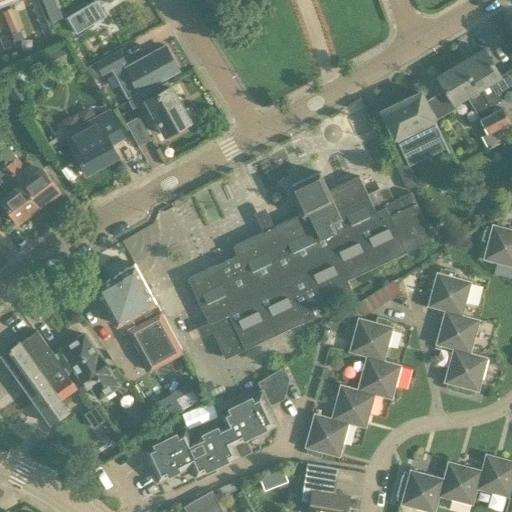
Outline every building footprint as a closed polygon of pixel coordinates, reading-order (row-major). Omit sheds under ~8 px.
[(105,16),(96,0),(67,18),(76,33),(105,16)] [(2,12),(15,41),(23,38),(11,8),(2,12)] [(65,45),(40,59),(47,70),(71,57),(65,45)] [(165,46),(125,68),(131,77),(119,83),(127,99),(179,70),(165,46)] [(86,68),(93,79),(124,62),(118,50),(86,68)] [(483,50),(461,63),(478,91),(488,108),(501,100),(497,94),(511,84),(511,68),(499,77),(483,50)] [(438,94),(426,100),(437,119),(456,108),(454,105),(466,98),(488,134),(484,137),(490,149),(506,140),(499,128),(492,114),(491,112),(488,108),(478,91),(461,63),(431,80),(438,94)] [(29,94),(13,71),(0,79),(0,86),(13,105),(29,94)] [(188,119),(192,117),(187,109),(183,111),(170,87),(167,89),(165,83),(143,95),(146,101),(145,101),(165,137),(190,123),(188,119)] [(381,111),(403,157),(408,166),(448,147),(422,92),(381,111)] [(491,112),(492,114),(499,128),(511,122),(502,106),(491,112)] [(109,111),(65,135),(87,175),(118,158),(111,145),(123,138),(109,111)] [(150,139),(138,117),(126,123),(138,145),(150,139)] [(0,151),(0,157),(6,165),(39,208),(60,192),(41,167),(29,176),(6,146),(0,151)] [(394,162),(408,190),(417,185),(408,166),(403,157),(394,162)] [(0,199),(18,223),(39,208),(6,165),(0,170),(0,183),(7,192),(0,197),(0,199)] [(347,281),(407,254),(433,241),(411,193),(394,202),(387,187),(367,196),(359,177),(328,191),(320,173),(289,187),(302,214),(233,246),(237,256),(187,279),(225,359),(316,317),(312,308),(351,290),(347,281)] [(260,211),(267,229),(279,224),(272,206),(260,211)] [(511,267),(511,229),(491,224),(489,231),(484,229),(481,240),(486,242),(482,259),(511,267)] [(182,352),(163,317),(134,264),(117,274),(118,275),(96,287),(117,326),(131,318),(138,331),(130,336),(149,371),(182,352)] [(435,272),(426,306),(443,311),(452,313),(453,312),(462,315),(471,281),(453,276),(455,271),(444,268),(442,274),(435,272)] [(356,304),(363,315),(400,292),(393,281),(356,304)] [(452,313),(443,311),(434,344),(452,349),(461,352),(461,350),(470,353),(479,319),(462,315),(453,312),(452,313)] [(376,316),(375,322),(357,317),(348,352),(365,356),(374,359),(374,358),(383,360),(392,327),(385,325),(387,319),(376,316)] [(71,370),(67,373),(36,330),(13,346),(10,342),(3,347),(6,351),(0,355),(50,424),(68,411),(61,401),(77,389),(74,385),(79,382),(71,370)] [(109,373),(99,357),(98,357),(84,335),(62,350),(86,387),(90,385),(99,399),(120,385),(124,383),(115,369),(109,373)] [(448,390),(459,393),(460,387),(471,390),(478,392),(487,357),(470,353),(461,350),(461,352),(452,349),(443,382),(450,384),(448,390)] [(374,359),(365,356),(356,389),(365,391),(365,392),(374,395),(391,400),(401,365),(383,360),(374,358),(374,359)] [(283,366),(277,370),(280,376),(283,381),(289,378),(283,366)] [(186,427),(142,448),(158,481),(190,466),(195,477),(240,455),(235,444),(278,423),(269,406),(284,399),(280,392),(274,379),(280,376),(277,370),(257,382),(261,390),(217,412),(222,422),(191,438),(186,427)] [(283,381),(280,376),(274,379),(280,392),(286,389),(283,381)] [(124,383),(120,385),(123,390),(128,388),(125,382),(124,383)] [(339,384),(330,417),(339,420),(339,421),(348,424),(365,428),(374,395),(365,392),(365,391),(356,389),(339,384)] [(196,387),(176,398),(181,409),(202,398),(196,387)] [(471,390),(460,387),(459,393),(469,396),(471,390)] [(159,400),(146,407),(155,424),(181,409),(176,398),(162,406),(159,400)] [(94,406),(83,414),(93,428),(104,420),(94,406)] [(339,457),(348,424),(339,421),(339,420),(330,417),(313,413),(303,448),(311,450),(309,455),(320,458),(321,453),(339,457)] [(476,489),(508,498),(511,488),(511,460),(484,453),(480,469),(477,479),(479,479),(476,489)] [(447,460),(442,478),(439,487),(441,487),(439,497),(472,505),(476,489),(479,479),(477,479),(480,469),(447,460)] [(338,469),(306,463),(300,501),(310,502),(308,511),(346,511),(349,496),(334,494),(338,469)] [(283,469),(260,478),(264,490),(287,481),(283,469)] [(401,474),(398,485),(404,487),(401,497),(399,504),(427,511),(434,511),(439,497),(441,487),(439,487),(442,478),(409,469),(407,476),(401,474)] [(404,487),(398,485),(395,496),(401,497),(404,487)] [(222,511),(211,491),(183,507),(185,511),(222,511)]
